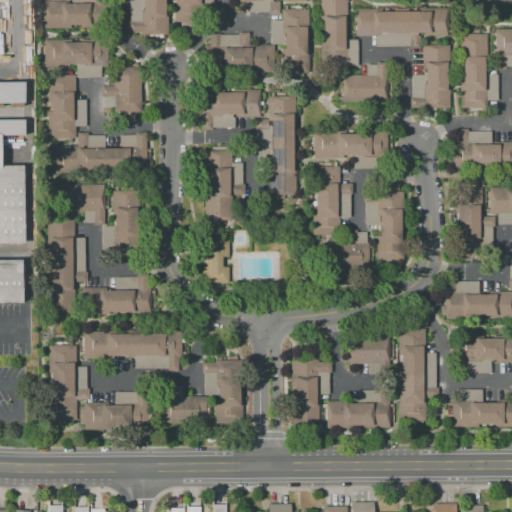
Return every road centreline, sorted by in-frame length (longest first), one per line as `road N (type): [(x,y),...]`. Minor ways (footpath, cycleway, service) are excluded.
road 1 (secondary): [(511,463),(0,465)]
road 2 (residential): [(268,321),(209,313),(171,273),(164,231),(167,67)]
road 3 (residential): [(268,321),(342,314),(415,285),(432,232),(420,146)]
road 4 (residential): [(268,466),(268,321)]
